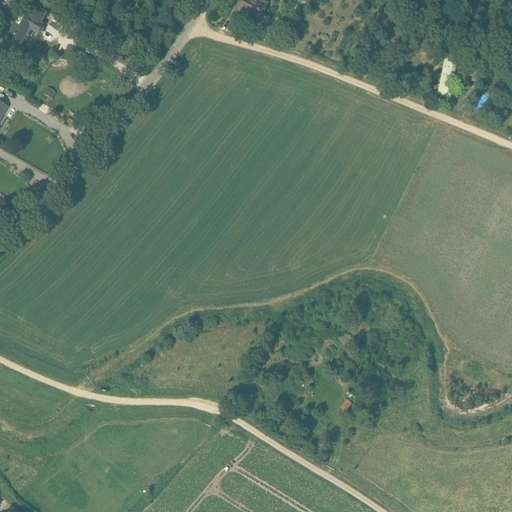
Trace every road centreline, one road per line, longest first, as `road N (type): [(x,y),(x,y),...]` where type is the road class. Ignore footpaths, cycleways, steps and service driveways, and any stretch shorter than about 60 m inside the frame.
road 1 (unclassified): [(380,511),(207,404),(114,402),(0,359)]
road 2 (track): [(511,149),(299,62),(207,34),(195,22)]
road 3 (tertiary): [(0,252),(72,179),(209,0)]
